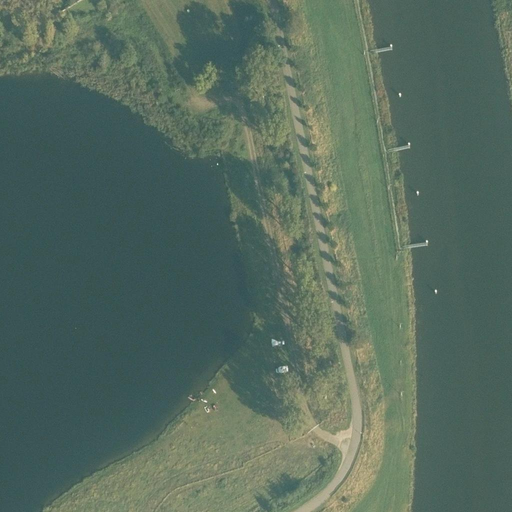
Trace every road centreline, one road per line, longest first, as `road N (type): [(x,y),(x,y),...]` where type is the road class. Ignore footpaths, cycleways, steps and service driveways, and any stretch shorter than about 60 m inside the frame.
road 1 (track): [(353,447),(320,435),(305,413),(234,101),(198,104),(173,63),(134,40),(0,52)]
road 2 (unclassified): [(303,511),(343,471),(357,417),(271,0)]
